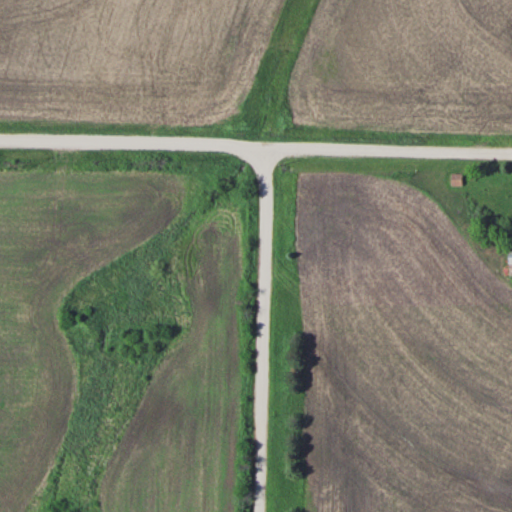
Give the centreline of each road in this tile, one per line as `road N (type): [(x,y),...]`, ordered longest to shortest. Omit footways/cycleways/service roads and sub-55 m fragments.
road 1 (residential): [(0,142),(511,152)]
road 2 (residential): [(256,511),(266,147)]
